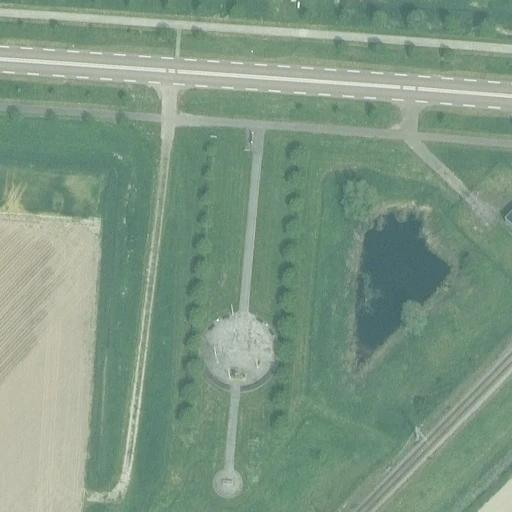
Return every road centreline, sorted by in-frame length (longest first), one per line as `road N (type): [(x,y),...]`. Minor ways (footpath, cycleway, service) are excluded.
road 1 (track): [(176,70),(121,486),(110,497),(72,494)]
road 2 (secondary): [(511,95),(176,70)]
road 3 (secondary): [(0,58),(176,70)]
